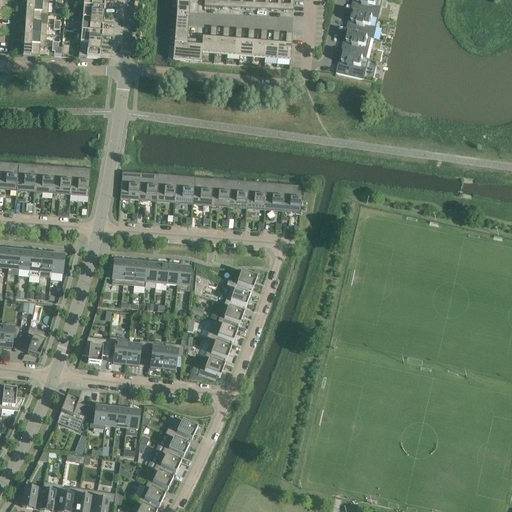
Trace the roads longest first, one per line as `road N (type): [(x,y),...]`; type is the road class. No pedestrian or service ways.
road 1 (residential): [(120,113),(511,167)]
road 2 (residential): [(229,395),(279,246),(98,229)]
road 3 (residential): [(144,70),(297,83),(308,64),(310,0)]
road 4 (residential): [(54,376),(229,395)]
road 5 (unclassified): [(54,376),(98,229)]
road 6 (residential): [(175,511),(229,395)]
road 7 (residential): [(125,70),(0,68)]
road 8 (unclassified): [(0,488),(54,376)]
